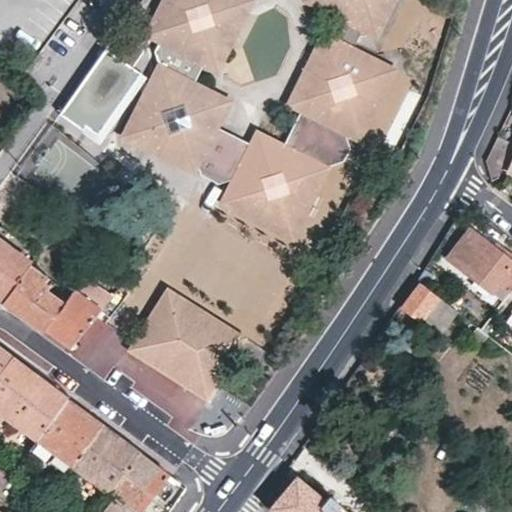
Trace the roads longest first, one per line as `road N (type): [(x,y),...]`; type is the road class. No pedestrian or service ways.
road 1 (secondary): [(230,494),(447,171)]
road 2 (residential): [(0,315),(207,465),(230,494)]
road 3 (secondary): [(447,171),(508,0)]
